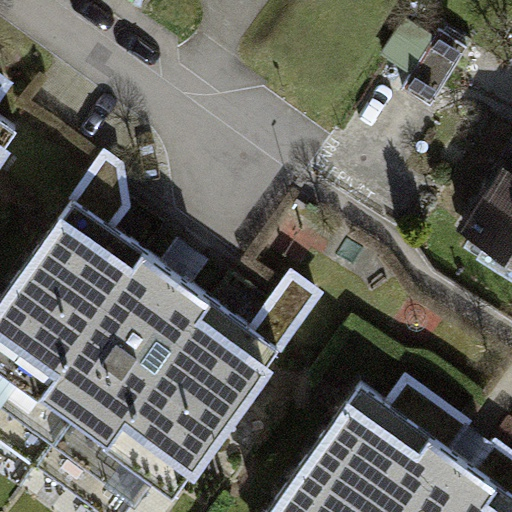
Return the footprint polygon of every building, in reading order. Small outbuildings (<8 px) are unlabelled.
[(469,43),(428,18),(424,26),(404,14),(381,54),(398,63),(389,80),(431,105),(469,43)] [(0,149),(20,122),(0,107),(0,94),(14,76),(0,65),(0,149)] [(511,137),(461,222),(511,253),(511,137)] [(281,343),(70,190),(0,286),(0,439),(102,511),(124,511),(156,471),(178,487),(281,343)] [(388,394),(358,373),(262,511),(511,511),(511,443),(407,368),(388,394)]
